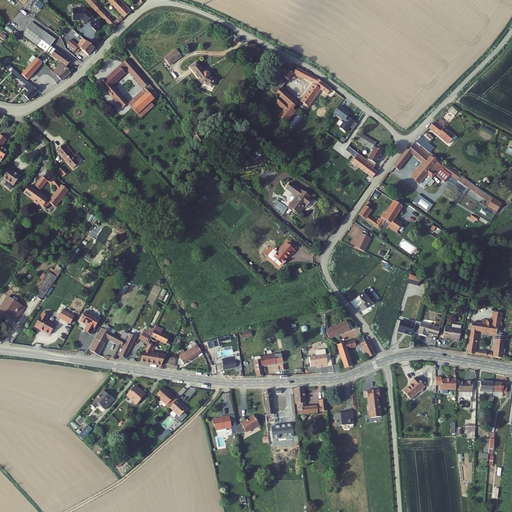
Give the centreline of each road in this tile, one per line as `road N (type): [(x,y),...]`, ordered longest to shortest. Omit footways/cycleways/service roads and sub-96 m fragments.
road 1 (residential): [(0,106),(32,106),(59,90),(134,14),(170,2),(303,63),(405,143)]
road 2 (tertiary): [(386,360),(336,379),(234,383),(0,351)]
road 3 (residential): [(386,360),(328,280),(325,259),(405,143)]
road 4 (track): [(220,382),(134,470),(66,511)]
road 5 (residential): [(405,143),(511,30)]
road 6 (unclassified): [(400,511),(386,360)]
road 7 (tertiary): [(511,369),(426,354),(386,360)]
